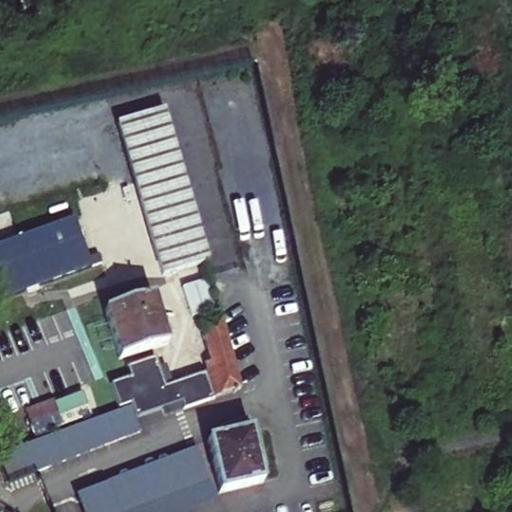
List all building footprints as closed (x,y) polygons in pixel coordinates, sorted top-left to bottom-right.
[(155,112),(111,125),(158,276),(203,262),(155,112)] [(65,278),(123,256),(117,238),(99,244),(93,220),(0,252),(0,299),(45,284),(52,297),(70,291),(65,278)] [(188,284),(193,313),(217,309),(212,281),(188,284)] [(152,295),(104,310),(109,327),(115,347),(119,359),(168,344),(152,295)] [(239,387),(219,316),(201,324),(211,361),(206,362),(208,371),(204,373),(202,367),(181,374),(184,379),(167,386),(156,357),(127,368),(131,378),(112,385),(121,408),(133,404),(133,406),(59,434),(0,455),(0,466),(7,484),(143,433),(137,419),(182,402),(184,410),(203,402),(239,387)] [(30,408),(38,432),(93,416),(86,392),(30,408)] [(248,432),(208,440),(220,491),(261,483),(248,432)] [(196,448),(77,495),(84,511),(111,511),(116,510),(116,511),(166,511),(214,493),(196,448)]
